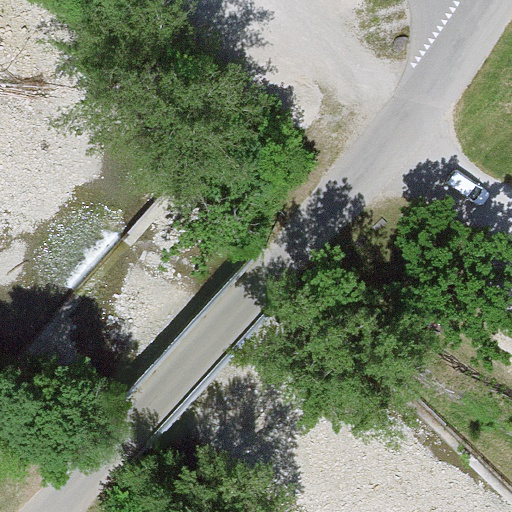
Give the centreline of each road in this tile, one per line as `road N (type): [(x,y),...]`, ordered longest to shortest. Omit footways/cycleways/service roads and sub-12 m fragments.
road 1 (unclassified): [(57,511),(402,128),(489,0)]
road 2 (track): [(402,128),(511,210)]
